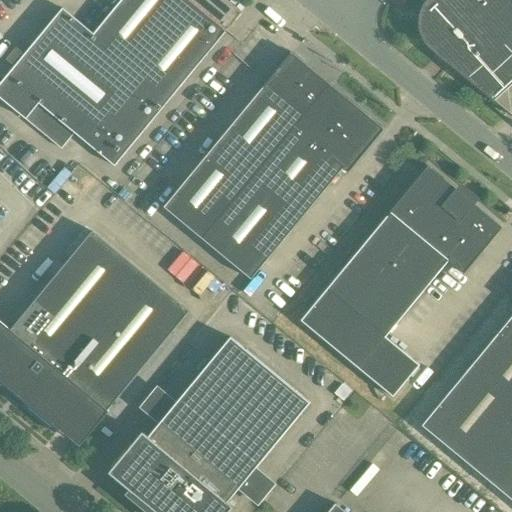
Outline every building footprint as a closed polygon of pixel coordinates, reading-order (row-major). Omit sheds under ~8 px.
[(115,167),(242,13),(228,2),(226,0),(121,0),(93,35),(60,8),(0,80),(0,98),(26,120),(39,104),(115,167)] [(511,0),(427,0),(426,1),(425,3),(423,6),(422,8),(420,11),(420,14),(419,17),(418,19),(418,23),(419,27),(420,31),(421,34),(422,38),(424,41),(426,44),(428,47),(430,50),(433,53),(436,55),(493,102),(511,85),(511,0)] [(161,206),(251,280),(343,169),(348,173),(384,130),(291,54),(161,206)] [(458,192),(428,167),(390,212),(301,321),(393,397),(405,383),(419,366),(386,338),(449,262),(464,274),(502,228),(472,203),(470,206),(456,195),(458,192)] [(92,232),(11,330),(0,321),(0,383),(8,390),(10,388),(15,391),(14,392),(14,393),(14,395),(14,396),(15,397),(16,398),(17,398),(18,399),(19,399),(20,398),(22,397),(26,400),(23,403),(77,447),(90,431),(189,312),(92,232)] [(511,316),(422,426),(511,500),(511,316)] [(229,511),(233,508),(228,503),(238,489),(259,506),(276,486),(255,468),(310,403),(230,338),(177,402),(156,384),(137,407),(159,424),(148,437),(142,433),(109,474),(150,508),(147,511),(229,511)] [(339,381),(331,391),(344,402),(352,392),(339,381)]
